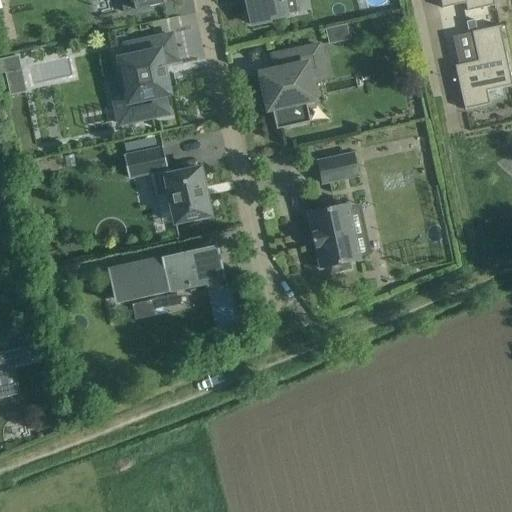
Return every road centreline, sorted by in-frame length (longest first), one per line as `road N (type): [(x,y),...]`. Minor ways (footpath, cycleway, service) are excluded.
road 1 (track): [(0,468),(511,261)]
road 2 (residential): [(201,0),(261,262),(292,331)]
road 3 (residential): [(428,0),(457,132)]
